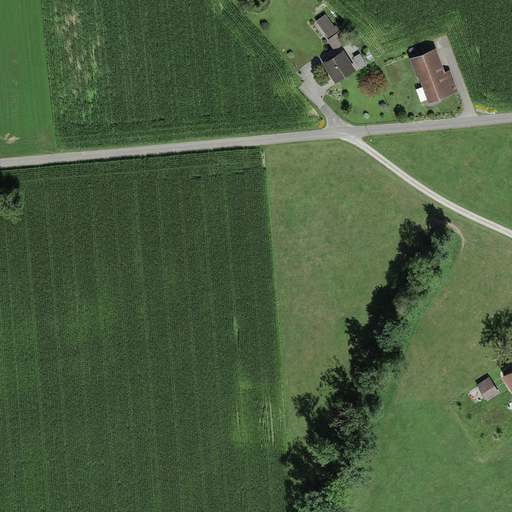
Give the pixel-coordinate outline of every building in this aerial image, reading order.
[(346,42),(339,31),(340,30),(337,25),(335,26),(326,13),(316,20),(329,38),(328,39),(335,50),(346,42)] [(437,46),(410,56),(420,81),(421,81),(429,101),(459,90),(451,69),(446,71),(437,46)] [(329,71),(335,82),(356,69),(344,49),(323,62),(329,71)] [(360,53),(354,57),(360,68),(367,64),(360,53)] [(511,366),(502,373),(511,386),(511,366)] [(490,377),(478,385),(488,400),(499,392),(490,377)]
